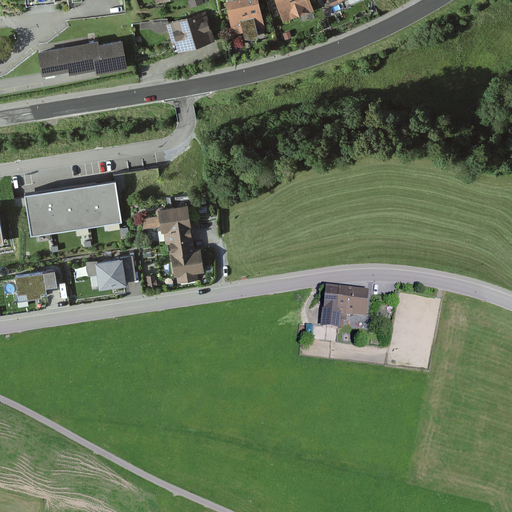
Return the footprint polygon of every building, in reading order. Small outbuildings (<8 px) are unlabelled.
[(226,0),(232,33),(244,31),(245,35),(252,37),(258,32),(257,28),(265,26),(259,0),(226,0)] [(311,0),(276,0),(283,20),(315,9),(311,0)] [(206,9),(166,23),(168,30),(173,42),(176,41),(179,48),(215,36),(206,9)] [(160,32),(168,30),(166,23),(165,20),(140,21),(141,28),(150,27),(160,32)] [(290,30),(283,33),(286,38),(292,36),(290,30)] [(100,39),(39,49),(43,70),(70,66),(71,71),(97,66),(97,70),(128,65),(123,38),(101,42),(100,39)] [(115,173),(116,177),(118,192),(161,186),(158,167),(115,173)] [(116,177),(24,191),(31,235),(122,221),(118,192),(116,177)] [(166,241),(169,241),(194,237),(189,202),(165,205),(163,204),(160,205),(157,206),(156,209),(157,213),(158,215),(160,215),(161,225),(162,231),(164,231),(166,241)] [(143,228),(161,225),(160,215),(144,218),(143,228)] [(194,237),(169,241),(174,275),(177,274),(179,281),(199,278),(198,272),(204,271),(201,247),(196,248),(194,237)] [(133,253),(123,255),(127,281),(137,279),(133,253)] [(127,281),(123,255),(96,259),(98,273),(100,286),(127,282),(127,281)] [(98,273),(96,259),(86,260),(89,275),(98,273)] [(55,266),(44,268),(46,286),(58,284),(55,266)] [(44,268),(15,272),(18,292),(27,290),(28,297),(42,295),(41,291),(47,290),(46,286),(44,268)] [(156,285),(154,274),(147,275),(149,287),(156,285)] [(366,320),(369,293),(327,289),(323,325),(339,327),(340,317),(366,320)]
